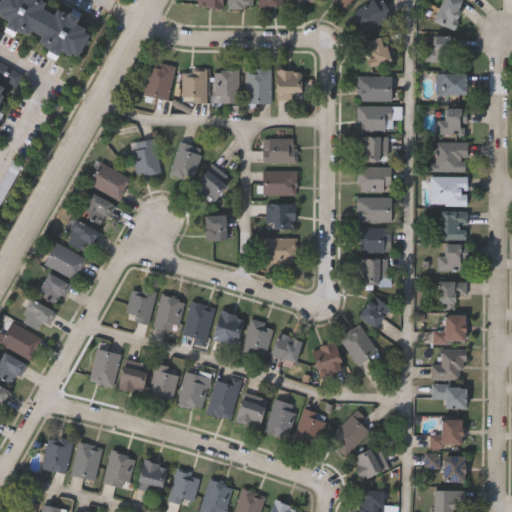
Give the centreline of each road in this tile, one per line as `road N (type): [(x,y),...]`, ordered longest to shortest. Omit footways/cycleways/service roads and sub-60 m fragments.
road 1 (residential): [(505,511),(499,195),(511,47)]
road 2 (residential): [(317,298),(306,304),(155,253),(124,256),(0,470)]
road 3 (residential): [(40,402),(309,478),(321,485),(323,511)]
road 4 (residential): [(0,277),(155,0)]
road 5 (residential): [(325,50),(334,104),(326,282),(317,298)]
road 6 (residential): [(143,24),(193,42),(303,39),(325,50)]
